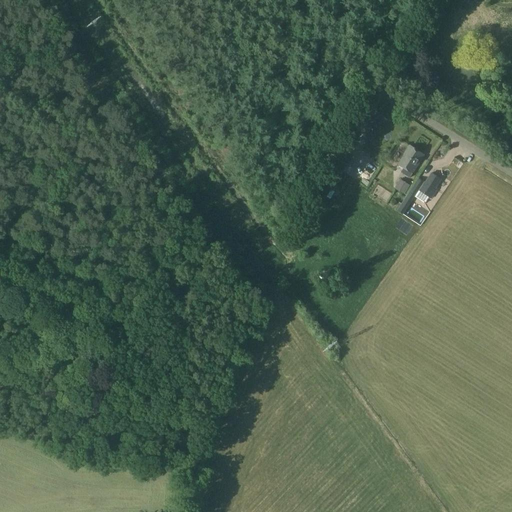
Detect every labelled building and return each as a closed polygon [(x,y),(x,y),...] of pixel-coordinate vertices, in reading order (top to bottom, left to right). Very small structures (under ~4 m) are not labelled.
[(345,131),(335,145),(343,151),(353,137),(345,131)] [(412,175),(424,155),(409,146),(397,164),(412,175)] [(350,159),(333,147),(325,159),(342,170),(350,159)] [(435,189),(441,180),(431,173),(425,183),(424,182),(424,183),(417,179),(408,194),(414,198),(419,190),(432,198),(437,190),(435,189)] [(403,195),(408,186),(398,180),(393,189),(403,195)] [(390,197),(388,201),(395,205),(397,200),(390,197)] [(410,205),(403,214),(416,224),(423,215),(410,205)] [(342,280),(334,287),(340,293),(348,286),(342,280)]
